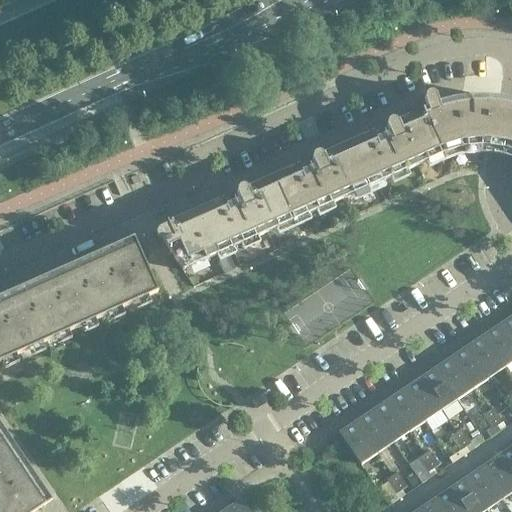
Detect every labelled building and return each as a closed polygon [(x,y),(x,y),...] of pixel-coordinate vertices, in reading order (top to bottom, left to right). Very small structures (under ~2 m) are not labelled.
[(242,245),(417,167),(442,155),(463,149),(486,147),(506,149),(511,152),(511,106),(487,104),(471,104),(456,106),(448,108),(447,103),(439,105),(436,96),(435,96),(434,94),(432,94),(431,93),(429,93),(428,94),(426,95),(426,96),(425,97),(425,98),(425,99),(424,99),(427,109),(397,122),(395,121),(394,120),(393,120),(392,120),(391,120),(389,121),(388,122),(387,123),(387,124),(387,125),(387,127),(386,127),(389,135),(376,141),(372,133),(322,155),(321,154),(319,153),(317,153),(316,154),(315,154),(314,155),(313,156),(312,157),(312,158),(312,160),(315,168),(301,174),(298,166),(247,189),(246,188),(245,187),(244,187),(243,187),(241,187),(240,187),(239,188),(238,190),(237,191),(237,192),(237,193),(236,193),(240,201),(226,207),(222,199),(197,211),(217,256),(219,261),(244,250),(242,245)] [(217,256),(197,211),(170,223),(171,224),(158,230),(158,231),(157,232),(157,233),(156,234),(156,235),(156,236),(156,237),(157,238),(158,239),(158,240),(160,241),(161,241),(162,241),(182,271),(217,256)] [(0,424),(1,424),(0,423),(0,363),(158,293),(134,239),(0,298),(0,511),(35,511),(46,505),(0,436),(0,424)] [(511,318),(499,327),(511,345),(511,318)] [(511,364),(511,345),(499,327),(483,337),(505,369),(511,364)] [(505,369),(483,337),(467,348),(489,380),(505,369)] [(489,380),(467,348),(451,359),(473,390),(489,380)] [(473,390),(451,359),(436,369),(457,401),(473,390)] [(457,401),(436,369),(420,380),(441,412),(457,401)] [(441,412),(420,380),(404,391),(425,423),(441,412)] [(425,423),(404,391),(388,402),(409,433),(425,423)] [(409,433),(388,402),(372,412),(393,444),(409,433)] [(487,423),(498,416),(493,409),(482,416),(487,423)] [(393,444),(372,412),(356,423),(377,455),(393,444)] [(492,430),(503,423),(498,416),(487,423),(492,430)] [(377,455),(356,423),(339,434),(361,466),(377,455)] [(455,445),(466,437),(461,430),(451,437),(455,445)] [(460,452),(471,444),(466,437),(455,445),(460,452)] [(511,448),(497,458),(511,480),(511,448)] [(424,466),(434,459),(429,452),(419,459),(424,466)] [(511,494),(511,480),(497,458),(481,469),(502,501),(511,494)] [(428,473),(439,466),(434,459),(424,466),(428,473)] [(502,501),(481,469),(465,480),(487,511),(502,501)] [(392,487),(402,480),(398,473),(387,480),(392,487)] [(397,495),(407,487),(402,480),(392,487),(397,495)] [(485,511),(487,511),(465,480),(449,490),(463,511),(485,511)] [(463,511),(449,490),(433,501),(440,511),(463,511)] [(248,511),(241,501),(224,511),(248,511)] [(440,511),(433,501),(417,511),(440,511)]
